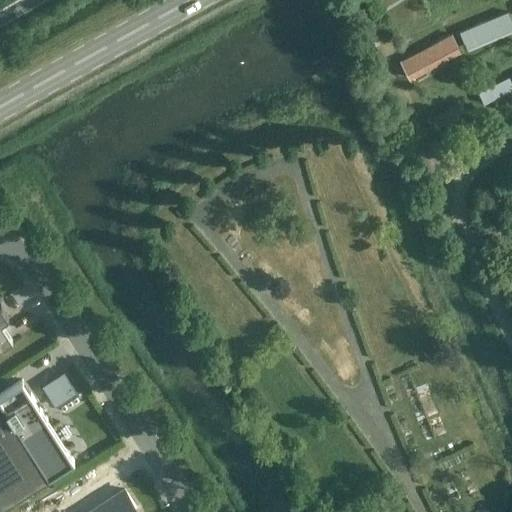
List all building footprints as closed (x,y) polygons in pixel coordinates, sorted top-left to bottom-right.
[(465,46),(508,26),(502,14),(459,35),(465,46)] [(451,35),(395,62),(404,81),(460,54),(451,35)] [(511,91),(506,79),(475,94),(481,106),(511,91)] [(0,344),(12,337),(2,320),(8,316),(1,304),(0,304),(0,344)] [(22,380),(0,394),(0,507),(73,461),(22,380)]
